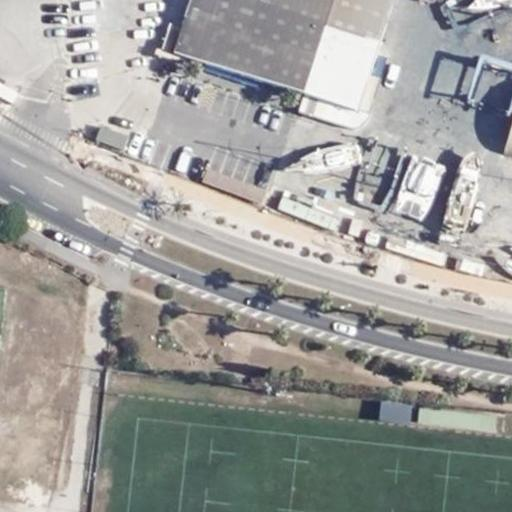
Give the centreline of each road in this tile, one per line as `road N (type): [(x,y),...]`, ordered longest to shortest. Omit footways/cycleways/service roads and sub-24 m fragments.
road 1 (unknown): [(436,0),(429,78),(398,168),(369,185),(123,117),(138,0)]
road 2 (secondary): [(511,330),(268,265),(0,143)]
road 3 (secondary): [(0,187),(220,290),(331,327),(511,368)]
